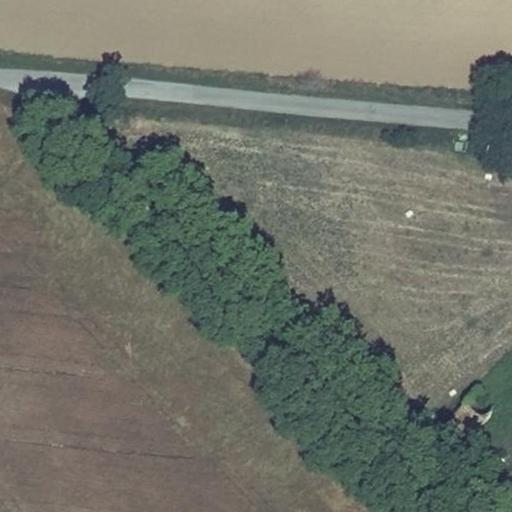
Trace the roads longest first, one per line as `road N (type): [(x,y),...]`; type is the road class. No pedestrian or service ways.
road 1 (track): [(46,82),(441,511)]
road 2 (unclassified): [(0,80),(511,126)]
